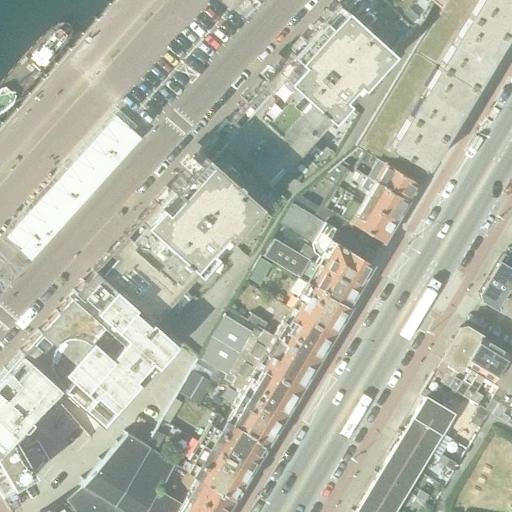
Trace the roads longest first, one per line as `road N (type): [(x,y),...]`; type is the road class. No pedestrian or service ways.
road 1 (residential): [(0,326),(293,0)]
road 2 (secondary): [(412,279),(271,511)]
road 3 (secondary): [(299,511),(434,291)]
road 4 (secondary): [(495,139),(412,279)]
road 5 (secondary): [(434,291),(511,161)]
